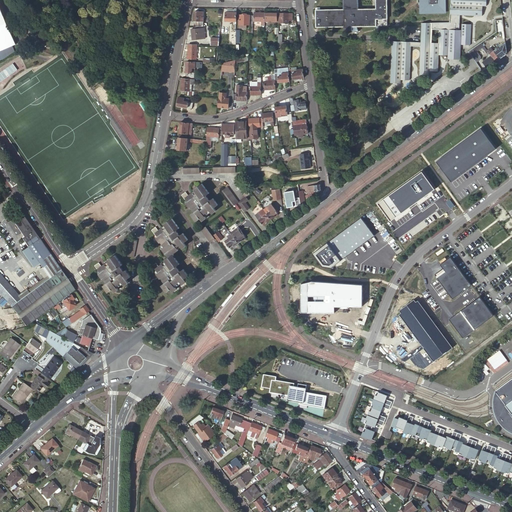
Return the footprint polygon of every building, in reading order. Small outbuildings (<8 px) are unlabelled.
[(342,0),(342,9),(315,10),(315,26),(375,25),(375,19),(386,19),(386,0),(342,0)] [(421,24),(420,43),(421,43),(421,46),(420,75),(429,75),(429,70),(438,71),(439,54),(448,54),(461,55),(461,44),(471,44),(472,23),(462,23),(462,29),(459,29),(460,14),(474,15),(474,0),(451,0),(450,24),(421,24)] [(421,0),(422,13),(446,13),(445,0),(421,0)] [(474,0),(474,15),(482,15),(483,5),(487,5),(486,0),(474,0)] [(0,8),(0,51),(12,47),(16,45),(0,8)] [(194,11),(194,27),(203,26),(203,23),(203,12),(203,11),(194,11)] [(237,21),(237,12),(225,12),(225,20),(237,21)] [(254,15),(250,15),(250,21),(254,21),(254,23),(261,24),(261,25),(263,25),(262,26),(265,26),(265,22),(265,13),(254,12),(254,15)] [(277,13),(265,13),(265,22),(277,22),(277,13)] [(292,13),(279,13),(279,20),(282,20),(282,23),(283,23),(288,23),(288,22),(289,22),(289,20),(292,20),(292,13)] [(250,21),(250,15),(239,14),(239,27),(246,27),(246,24),(250,24),(250,21)] [(199,28),(191,29),(192,39),(200,39),(200,34),(203,34),(202,31),(205,31),(204,27),(199,27),(199,28)] [(279,37),(279,48),(286,46),(289,45),(288,42),(282,43),(282,37),(279,37)] [(335,49),(377,50),(376,56),(384,56),(384,43),(336,41),(335,49)] [(410,71),(411,45),(411,42),(392,41),(391,70),(410,71)] [(507,50),(506,41),(493,50),(489,53),(492,57),(494,59),(493,59),(495,62),(503,56),(505,54),(506,53),(506,52),(507,51),(507,50)] [(197,45),(188,44),(188,59),(192,59),(192,58),(196,58),(197,45)] [(469,51),(476,61),(480,58),(481,56),(476,50),(480,48),(477,45),(469,51)] [(0,51),(0,60),(3,59),(14,52),(12,47),(0,51)] [(355,71),(363,71),(363,56),(355,56),(355,71)] [(487,68),(495,62),(493,59),(494,59),(492,57),(484,63),(487,68)] [(237,59),(224,63),(223,71),(236,72),(237,61),(237,59)] [(334,59),(334,68),(345,68),(345,59),(334,59)] [(197,62),(188,61),(188,73),(194,73),(194,67),(197,68),(197,62)] [(188,73),(188,78),(194,79),(195,76),(197,76),(197,68),(194,67),(194,73),(188,73)] [(289,69),(288,67),(277,69),(278,76),(283,76),(282,73),(289,72),(289,69)] [(275,83),(290,82),(290,81),(290,80),(289,72),(282,73),(283,76),(278,76),(277,69),(275,69),(275,80),(275,83)] [(290,80),(304,78),(303,69),(297,70),(292,71),(292,69),(289,69),(289,72),(290,80)] [(410,71),(391,70),(391,74),(394,74),(394,82),(401,82),(401,79),(410,79),(410,71)] [(251,95),(261,95),(261,90),(261,83),(261,75),(258,75),(258,81),(258,87),(251,87),(251,95)] [(261,90),(276,89),(275,83),(275,80),(272,80),(271,76),(269,76),(269,77),(265,77),(265,81),(265,83),(261,83),(261,90)] [(187,91),(186,95),(195,96),(195,92),(189,91),(190,84),(195,84),(195,81),(182,80),(181,90),(187,91)] [(234,100),(247,101),(248,92),(240,92),(240,88),(237,88),(237,94),(234,94),(234,100)] [(220,98),(219,107),(229,107),(230,99),(226,99),(226,92),(221,92),(220,98)] [(184,101),(184,98),(179,97),(177,105),(192,108),(193,103),(190,102),(184,101)] [(293,99),(290,99),(291,111),(306,108),(305,101),(302,102),(300,101),(300,100),(293,101),(293,99)] [(286,105),(275,107),(277,117),(281,116),(281,115),(287,114),(286,105)] [(273,112),(262,113),(263,118),(263,121),(267,121),(268,124),(271,123),(271,124),(272,124),(272,125),(274,125),(273,112)] [(263,118),(249,118),(250,137),(257,137),(257,126),(263,125),(263,121),(263,118)] [(307,133),(305,118),(296,120),(293,120),(295,134),(298,134),(301,133),(307,133)] [(192,122),(180,121),(179,134),(187,135),(191,135),(192,127),(192,122)] [(246,121),(236,121),(236,140),(239,140),(239,135),(241,135),(241,137),(246,137),(246,121)] [(234,125),(223,124),(222,129),(222,133),(226,134),(230,135),(230,134),(234,134),(234,125)] [(208,127),(207,140),(206,143),(209,144),(210,140),(210,138),(210,136),(219,136),(219,128),(208,127)] [(481,128),(436,161),(451,181),(496,148),(481,128)] [(367,156),(383,144),(377,135),(360,147),(367,156)] [(179,137),(177,137),(175,149),(191,151),(192,142),(206,143),(207,140),(191,138),(179,137)] [(312,160),(311,152),(301,153),(303,168),(312,167),(311,160),(312,160)] [(422,171),(377,203),(390,221),(435,188),(422,171)] [(499,175),(501,178),(498,180),(501,183),(508,177),(503,171),(499,175)] [(494,181),(496,179),(495,178),(488,183),(493,190),(498,186),(494,181)] [(251,192),(241,179),(236,183),(246,196),(247,196),(251,192)] [(210,193),(202,183),(194,190),(194,191),(188,196),(185,193),(181,196),(185,201),(186,200),(187,202),(186,203),(189,208),(190,208),(194,212),(190,215),(195,222),(200,219),(202,221),(206,218),(203,215),(209,210),(212,214),(216,210),(214,208),(218,205),(213,198),(211,199),(207,195),(210,193)] [(321,184),(319,184),(308,186),(308,191),(310,190),(310,192),(306,195),(309,199),(322,190),(321,184)] [(238,202),(239,202),(227,186),(222,191),(233,206),(238,202)] [(247,196),(246,196),(239,202),(238,202),(245,211),(250,207),(246,202),(249,199),(247,196)] [(269,200),(265,202),(270,209),(274,206),(269,200)] [(271,218),(275,215),(274,214),(277,212),(278,211),(274,206),(270,209),(265,202),(261,205),(265,210),(271,218)] [(261,205),(254,210),(257,216),(265,210),(261,205)] [(267,221),(271,218),(265,210),(257,216),(262,222),(263,222),(266,220),(267,221)] [(62,270),(22,213),(13,220),(27,240),(25,241),(30,249),(41,266),(49,277),(22,298),(0,273),(0,293),(10,304),(26,326),(75,289),(70,283),(67,286),(64,282),(68,280),(62,270)] [(361,217),(312,253),(321,267),(330,268),(374,235),(361,217)] [(179,229),(172,220),(163,226),(164,227),(158,232),(155,229),(151,232),(155,237),(156,237),(157,238),(156,239),(159,244),(160,243),(164,248),(160,251),(168,261),(163,265),(164,266),(157,271),(155,268),(150,271),(156,278),(155,279),(158,283),(159,282),(163,287),(159,290),(165,297),(169,294),(171,296),(175,293),(173,289),(178,285),(181,289),(185,286),(183,283),(187,280),(182,273),(180,274),(176,270),(179,268),(172,259),(173,259),(172,257),(177,253),(174,250),(179,247),(181,250),(186,246),(184,244),(188,241),(182,234),(180,235),(177,231),(179,229)] [(210,243),(216,239),(206,226),(200,230),(210,243)] [(231,233),(233,236),(238,232),(240,235),(243,232),(239,226),(231,233)] [(223,239),(219,232),(214,235),(219,242),(223,239)] [(233,236),(238,243),(243,239),(244,240),(247,237),(246,236),(246,235),(243,232),(240,235),(238,232),(233,236)] [(234,246),(238,243),(233,236),(226,241),(230,247),(231,247),(234,245),(234,246)] [(135,247),(130,246),(128,258),(134,260),(137,247),(135,247)] [(41,266),(30,249),(24,254),(35,270),(41,266)] [(433,256),(428,261),(434,268),(440,263),(433,256)] [(98,265),(93,268),(97,274),(98,273),(100,275),(98,276),(101,281),(102,280),(105,285),(102,288),(107,295),(111,292),(113,294),(118,291),(115,288),(121,284),(123,287),(128,284),(126,281),(130,278),(125,271),(123,273),(119,268),(122,266),(115,257),(106,263),(107,264),(101,268),(98,265)] [(471,285),(450,257),(440,264),(443,269),(435,275),(452,299),(471,285)] [(335,312),(335,307),(363,306),(363,284),(312,281),(301,284),(301,312),(335,312)] [(74,298),(71,294),(62,301),(69,310),(76,305),(74,302),(78,300),(75,297),(74,298)] [(480,297),(449,319),(463,338),(493,316),(480,297)] [(418,301),(416,302),(414,299),(400,310),(402,313),(399,315),(421,345),(424,348),(434,362),(453,347),(418,301)] [(66,327),(89,310),(86,305),(79,309),(80,310),(69,318),(68,317),(62,321),(66,327)] [(100,328),(90,314),(83,320),(78,334),(82,335),(79,343),(89,346),(91,338),(98,340),(100,332),(100,328)] [(49,330),(39,325),(36,331),(40,335),(46,338),(49,330)] [(56,334),(63,338),(63,337),(73,342),(76,335),(67,330),(67,329),(63,328),(56,334)] [(72,364),(78,370),(94,354),(91,352),(63,338),(56,334),(49,330),(46,338),(45,340),(50,345),(53,347),(53,348),(72,365),(72,364)] [(0,352),(0,354),(8,360),(19,344),(11,338),(0,352)] [(32,338),(28,344),(26,346),(34,353),(40,344),(32,338)] [(53,347),(50,345),(45,352),(46,353),(47,352),(49,353),(53,348),(53,347)] [(401,360),(405,361),(424,348),(421,345),(401,360)] [(434,362),(424,348),(405,361),(424,369),(434,362)] [(52,359),(41,373),(42,374),(49,379),(50,379),(60,365),(52,359)] [(508,362),(506,360),(495,369),(487,359),(485,361),(494,373),(508,362)] [(32,389),(37,393),(42,386),(44,388),(47,383),(46,382),(49,379),(42,374),(39,378),(38,376),(29,387),(32,389)] [(277,376),(264,374),(262,386),(271,388),(270,392),(288,395),(288,400),(300,402),(325,407),(327,398),(305,394),(306,389),(294,387),(295,383),(276,380),(277,376)] [(511,377),(495,390),(505,404),(511,398),(511,377)] [(29,387),(23,383),(13,397),(21,404),(32,389),(29,387)] [(367,421),(362,433),(373,437),(376,429),(372,428),(373,424),(376,425),(377,421),(384,423),(387,415),(380,413),(383,405),(390,407),(393,399),(386,397),(388,393),(378,389),(365,421),(367,421)] [(494,412),(505,404),(495,390),(494,392),(493,395),(493,398),(493,403),(493,406),(493,408),(494,412)] [(511,413),(505,404),(494,412),(495,416),(497,419),(499,422),(501,425),(503,427),(507,429),(510,431),(511,432),(511,413)] [(220,419),(223,411),(213,407),(209,416),(214,418),(215,417),(220,419)] [(436,430),(432,429),(432,427),(428,426),(431,419),(423,416),(420,423),(416,421),(416,422),(412,421),(414,415),(410,413),(408,418),(400,415),(399,417),(396,415),(392,424),(404,428),(404,430),(412,433),(413,431),(420,434),(420,435),(428,438),(427,440),(443,446),(444,444),(452,447),(460,450),(459,451),(476,458),(480,447),(476,445),(478,439),(470,436),(467,442),(464,441),(464,440),(460,438),(462,432),(454,429),(452,435),(448,433),(447,435),(443,434),(446,427),(438,424),(436,430)] [(242,418),(232,414),(230,421),(229,422),(228,426),(243,432),(243,433),(247,434),(252,423),(242,419),(242,418)] [(197,418),(191,422),(199,433),(198,433),(204,442),(215,434),(208,425),(206,426),(202,419),(200,421),(197,418)] [(228,426),(229,422),(230,421),(226,419),(221,431),(225,434),(226,430),(228,426)] [(252,422),(252,423),(247,434),(255,438),(256,437),(258,437),(260,431),(264,432),(266,427),(252,422)] [(78,439),(82,431),(70,424),(67,431),(66,432),(71,435),(78,439)] [(282,434),(268,428),(265,436),(268,438),(267,440),(274,443),(275,440),(276,440),(278,437),(281,438),(282,434)] [(95,438),(82,431),(78,439),(91,445),(95,438)] [(242,447),(247,434),(243,433),(238,444),(241,446),(242,447)] [(229,437),(225,434),(218,438),(221,443),(229,437)] [(294,442),(295,439),(285,435),(282,442),(279,441),(276,451),(281,453),(283,448),(282,447),(283,444),(292,447),(294,442)] [(58,445),(52,438),(40,448),(47,455),(53,450),(58,445)] [(308,448),(294,442),(292,447),(290,451),(304,456),(308,448)] [(511,459),(510,459),(511,454),(511,452),(505,450),(502,456),(498,455),(499,453),(495,451),(497,445),(489,442),(487,448),(483,447),(479,457),(487,460),(495,463),(494,465),(510,471),(511,470),(511,459)] [(257,456),(262,445),(257,443),(253,455),(257,456)] [(58,445),(53,450),(55,453),(61,448),(58,445)] [(218,445),(211,450),(217,459),(226,453),(223,448),(222,449),(218,445)] [(311,446),(309,445),(308,448),(304,456),(307,457),(308,454),(311,455),(309,459),(312,460),(314,460),(318,456),(320,454),(324,450),(312,445),(311,446)] [(321,455),(320,454),(318,456),(320,459),(318,461),(321,466),(324,464),(325,466),(331,461),(325,452),(321,455)] [(34,454),(23,464),(29,470),(34,466),(40,461),(34,454)] [(249,465),(251,468),(260,461),(257,458),(249,465)] [(358,472),(368,466),(364,459),(354,466),(358,472)] [(231,461),(224,467),(230,476),(238,470),(235,466),(234,466),(231,461)] [(96,466),(88,462),(83,471),(86,472),(89,474),(92,475),(96,466)] [(380,483),(382,482),(379,478),(378,480),(368,466),(361,472),(370,484),(372,485),(373,488),(380,483)] [(11,486),(15,483),(22,476),(16,469),(5,480),(11,486)] [(327,482),(337,474),(333,469),(323,476),(327,482)] [(259,481),(269,474),(266,470),(256,477),(259,481)] [(247,471),(236,479),(242,488),(249,483),(248,481),(253,478),(247,471)] [(340,478),(337,474),(327,482),(332,489),(342,483),(339,479),(340,478)] [(266,493),(285,479),(281,476),(280,476),(263,489),(266,493)] [(295,480),(290,476),(288,478),(286,481),(292,484),(293,483),(295,480)] [(412,484),(405,481),(395,477),(392,485),(396,487),(395,490),(401,492),(400,493),(406,498),(412,484)] [(54,491),(59,487),(53,480),(41,491),(47,497),(54,491)] [(292,484),(286,481),(285,480),(284,481),(290,490),(295,487),(292,484)] [(353,490),(348,482),(339,489),(341,492),(338,493),(342,498),(353,490)] [(93,487),(85,483),(80,493),(88,497),(93,487)] [(380,483),(373,488),(382,500),(391,494),(389,492),(388,493),(380,483)] [(306,489),(302,484),(299,487),(297,488),(300,493),(306,489)] [(253,485),(243,493),(249,501),(260,494),(253,485)] [(429,491),(416,485),(413,494),(418,496),(417,497),(423,500),(424,498),(425,499),(429,491)] [(361,500),(355,493),(349,497),(350,500),(349,500),(350,501),(349,502),(352,506),(361,500)] [(266,497),(264,494),(253,502),(259,511),(264,507),(266,505),(262,499),(266,497)] [(314,506),(307,496),(304,498),(308,504),(311,507),(311,508),(314,506)] [(304,498),(303,497),(298,500),(304,507),(308,504),(304,498)] [(349,503),(346,499),(338,505),(337,506),(340,509),(349,503)] [(458,511),(462,511),(465,505),(451,500),(448,508),(458,511)] [(428,511),(429,511),(431,511),(427,506),(429,505),(427,501),(423,504),(428,511)] [(411,502),(400,510),(398,511),(397,511),(412,511),(417,509),(411,502)] [(29,508),(31,507),(27,503),(16,511),(30,511),(32,511),(29,508)] [(86,511),(89,507),(81,503),(76,511),(86,511)]
